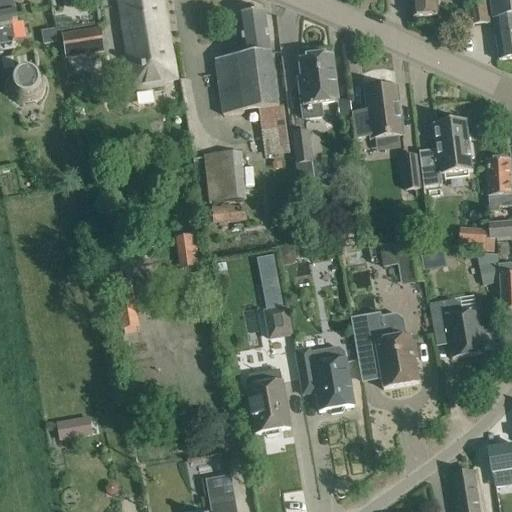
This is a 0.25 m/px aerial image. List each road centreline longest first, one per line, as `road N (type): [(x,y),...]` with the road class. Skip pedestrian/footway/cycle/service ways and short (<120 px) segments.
road 1 (tertiary): [(511,92),(305,0)]
road 2 (residential): [(367,511),(474,433)]
